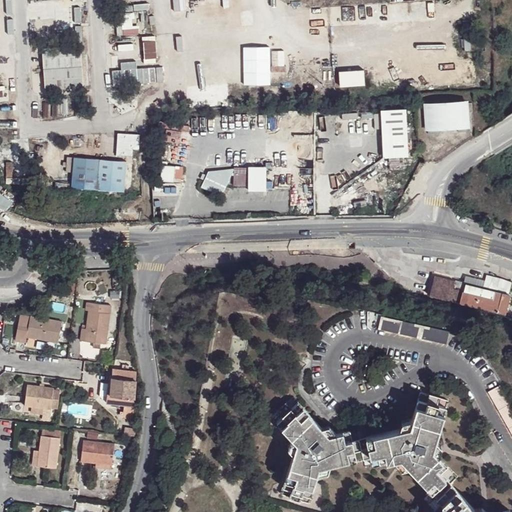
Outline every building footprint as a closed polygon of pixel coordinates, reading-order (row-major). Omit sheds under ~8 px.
[(236,12),(235,0),(179,0),(180,14),(236,12)] [(144,14),(116,16),(117,34),(145,32),(144,14)] [(113,86),(163,83),(162,68),(156,68),(154,36),(143,36),(144,61),(112,63),(113,86)] [(44,49),(47,88),(82,86),(80,47),(44,49)] [(363,70),(340,72),(341,86),(364,84),(363,70)] [(466,103),(426,105),(428,133),(437,133),(437,128),(458,126),(458,131),(468,130),(466,103)] [(406,129),(393,130),(395,153),(407,153),(406,129)] [(137,154),(137,133),(117,133),(117,155),(137,154)] [(74,152),(61,151),(57,186),(124,191),(126,162),(74,158),(74,152)] [(162,181),(182,181),(182,165),(162,165),(162,181)] [(249,167),(249,190),(266,190),(266,167),(249,167)] [(209,171),(204,181),(224,190),(234,170),(209,171)] [(204,181),(201,188),(220,197),(224,190),(204,181)] [(0,211),(5,213),(10,204),(0,196),(0,211)] [(431,297),(460,304),(506,315),(510,296),(508,295),(511,283),(507,281),(489,277),(485,289),(466,285),(436,277),(431,297)] [(87,329),(84,341),(94,342),(102,343),(107,344),(112,306),(88,302),(87,310),(89,311),(87,329)] [(31,314),(30,320),(28,329),(18,327),(15,341),(26,343),(26,342),(27,337),(45,341),(59,343),(63,320),(31,314)] [(381,315),(378,328),(446,344),(449,330),(381,315)] [(28,329),(30,320),(20,318),(18,327),(28,329)] [(27,337),(26,342),(44,345),(45,341),(27,337)] [(122,371),(112,369),(112,374),(110,392),(110,395),(113,396),(125,397),(129,398),(134,398),(136,379),(136,372),(128,371),(122,371)] [(28,384),(25,406),(32,407),(44,408),(51,409),(52,407),(58,408),(61,390),(54,389),(54,387),(44,386),(40,385),(28,384)] [(511,406),(500,385),(488,392),(511,434),(511,406)] [(365,437),(370,456),(372,465),(392,460),(401,458),(408,466),(432,492),(446,478),(453,472),(443,462),(437,456),(432,451),(436,441),(448,402),(440,399),(440,398),(429,395),(429,396),(420,394),(412,419),(410,427),(399,429),(365,437)] [(125,397),(113,396),(112,403),(124,405),(125,400),(125,397)] [(129,398),(125,397),(125,400),(124,405),(122,416),(131,421),(134,407),(134,398),(129,398)] [(370,456),(365,437),(359,439),(357,430),(337,434),(329,436),(321,428),(294,398),(288,404),(287,403),(278,411),(279,412),(273,418),(291,437),(297,443),(294,454),(281,494),(289,496),(289,497),(300,501),(301,499),(308,502),(317,476),(319,467),(330,465),(363,457),(370,456)] [(402,421),(399,429),(410,427),(412,419),(402,421)] [(329,426),(321,428),(329,436),(337,434),(329,426)] [(43,428),(42,435),(61,438),(62,430),(43,428)] [(359,439),(365,437),(363,428),(357,430),(359,439)] [(42,435),(41,435),(39,451),(37,466),(57,469),(61,438),(42,435)] [(288,447),(294,454),(297,443),(291,437),(288,447)] [(96,463),(113,465),(116,444),(84,440),(82,462),(96,463)] [(363,457),(365,466),(372,465),(370,456),(363,457)] [(392,460),(400,468),(408,466),(401,458),(392,460)] [(319,467),(317,476),(327,473),(330,465),(319,467)] [(509,511),(503,511),(476,511),(473,508),(446,478),(432,492),(436,496),(429,503),(437,511),(509,511)] [(424,498),(429,503),(436,496),(432,492),(424,498)]
